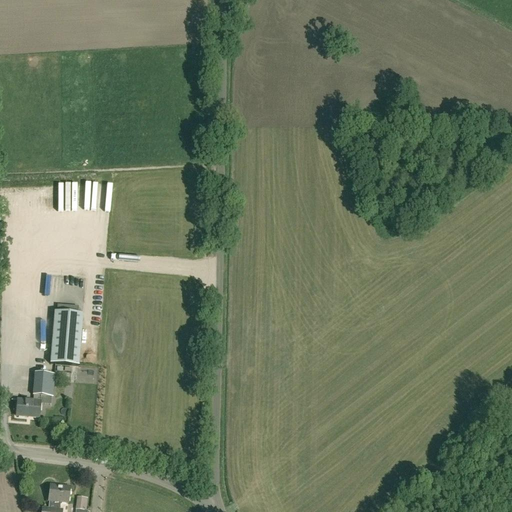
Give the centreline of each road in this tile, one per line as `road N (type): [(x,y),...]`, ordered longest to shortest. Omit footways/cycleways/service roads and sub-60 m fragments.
road 1 (unclassified): [(208,507),(223,0)]
road 2 (unclassified): [(208,507),(152,476),(0,450)]
